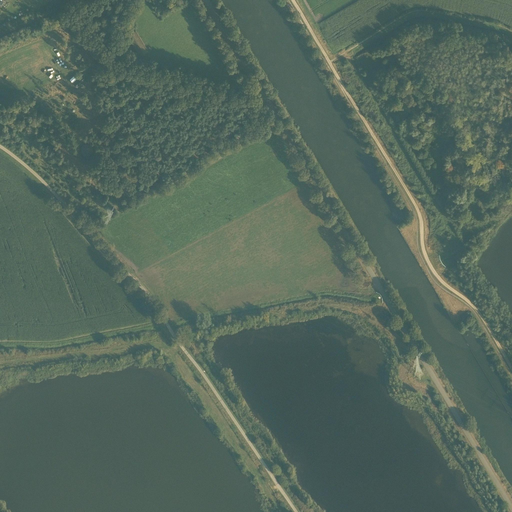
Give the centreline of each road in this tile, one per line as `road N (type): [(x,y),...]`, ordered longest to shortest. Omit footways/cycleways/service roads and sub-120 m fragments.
road 1 (unclassified): [(509,511),(206,0)]
road 2 (unclassified): [(293,511),(147,293),(0,146)]
road 3 (track): [(329,62),(416,208),(424,255),(438,279),(478,312),(511,368)]
road 4 (track): [(0,361),(152,343),(173,352),(273,498)]
